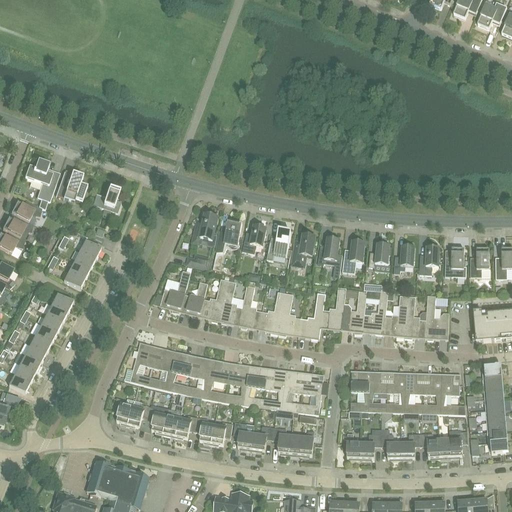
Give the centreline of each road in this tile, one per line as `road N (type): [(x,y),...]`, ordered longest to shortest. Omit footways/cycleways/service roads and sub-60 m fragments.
road 1 (residential): [(511,221),(324,212),(194,185)]
road 2 (residential): [(326,481),(83,440)]
road 3 (residential): [(32,444),(32,419),(124,248)]
road 4 (residential): [(338,362),(132,322)]
road 5 (residential): [(338,362),(346,349),(511,358)]
road 6 (residential): [(500,479),(326,481)]
road 7 (residential): [(194,185),(31,131)]
road 8 (residential): [(132,322),(194,185)]
road 9 (residential): [(83,440),(132,322)]
